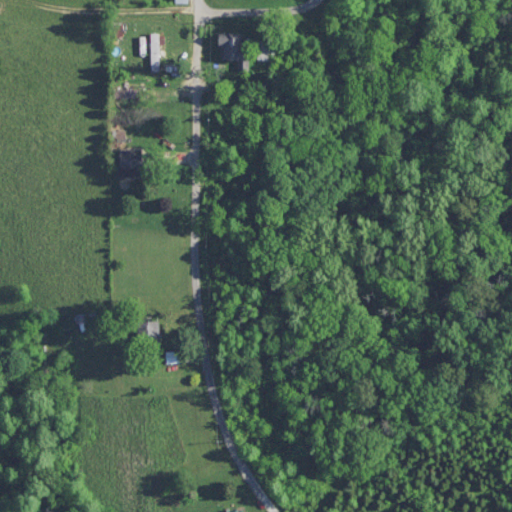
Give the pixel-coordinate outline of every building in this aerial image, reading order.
[(161,32),(150,32),(150,70),(161,70),(161,32)] [(241,58),(241,67),(249,67),(249,59),(254,59),(254,50),(243,50),(243,32),(219,32),(219,58),(241,58)] [(276,40),(263,39),(262,55),(275,56),(276,40)] [(122,175),(145,175),(145,148),(122,148),(122,175)] [(161,319),(139,319),(139,344),(161,344),(161,319)]
